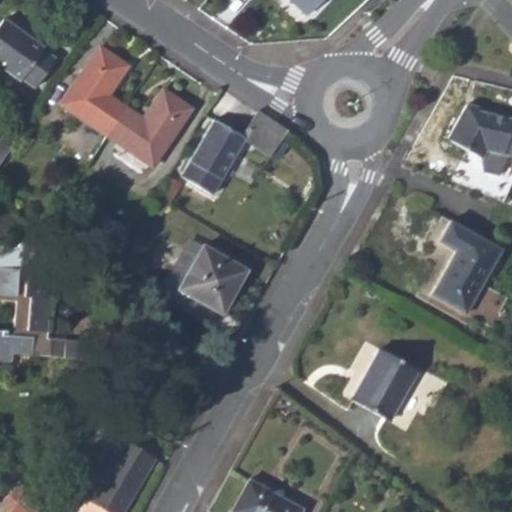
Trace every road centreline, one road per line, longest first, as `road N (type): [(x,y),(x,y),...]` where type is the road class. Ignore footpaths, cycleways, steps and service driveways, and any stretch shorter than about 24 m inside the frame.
road 1 (residential): [(172,511),(352,194),(355,150)]
road 2 (residential): [(125,0),(243,80),(308,104)]
